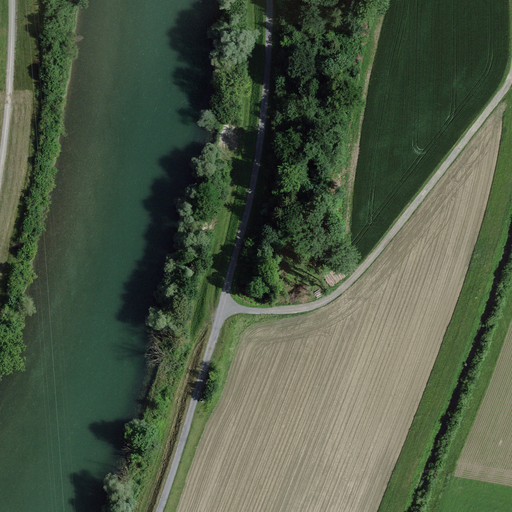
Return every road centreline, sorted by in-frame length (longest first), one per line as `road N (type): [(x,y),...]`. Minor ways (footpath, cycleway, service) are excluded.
road 1 (track): [(223,304),(292,308),(344,286),(492,103),(511,63)]
road 2 (track): [(268,0),(265,100),(223,304)]
road 3 (track): [(223,304),(158,511)]
road 4 (track): [(11,0),(0,166)]
